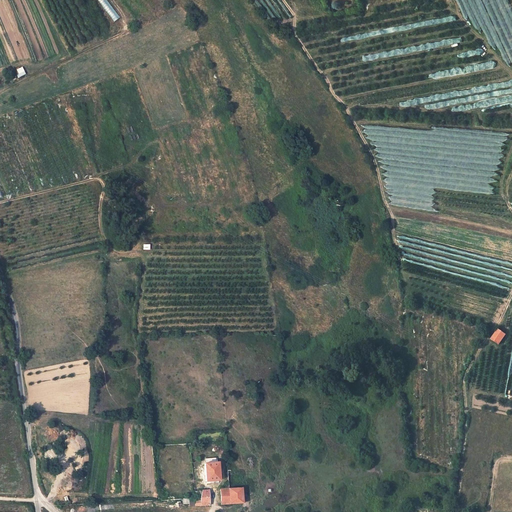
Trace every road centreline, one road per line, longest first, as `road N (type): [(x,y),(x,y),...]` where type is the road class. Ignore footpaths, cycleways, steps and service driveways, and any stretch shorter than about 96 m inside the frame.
road 1 (track): [(455,511),(467,369),(511,293)]
road 2 (residential): [(0,273),(36,496)]
